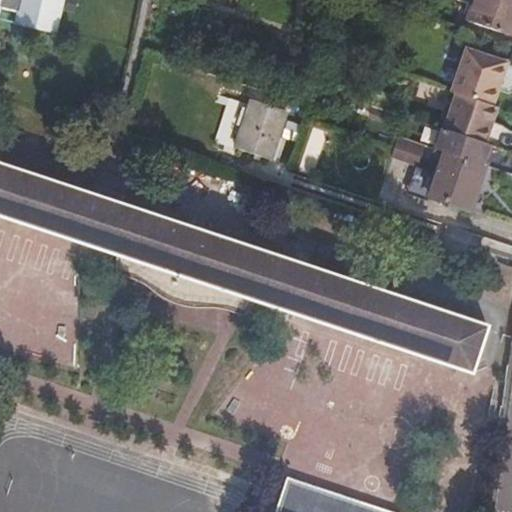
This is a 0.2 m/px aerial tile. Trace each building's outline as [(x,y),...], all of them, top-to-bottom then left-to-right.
[(0,0),(0,32),(4,34),(6,24),(26,28),(24,38),(64,46),(72,0),(0,0)] [(511,0),(473,0),(466,20),(511,35),(511,0)] [(459,95),(447,131),(487,145),(493,129),(491,129),(499,109),(494,107),(504,79),(506,80),(511,64),(470,50),(455,93),(459,95)] [(209,99),(232,106),(236,93),(214,85),(209,99)] [(236,148),(272,161),(289,112),(254,100),(236,148)] [(492,169),(500,150),(487,145),(447,131),(439,129),(432,148),(440,151),(479,165),(492,169)] [(464,206),(479,165),(440,151),(424,192),(464,206)] [(0,215),(471,373),(486,330),(0,166),(0,215)] [(389,511),(286,476),(273,511),(389,511)]
